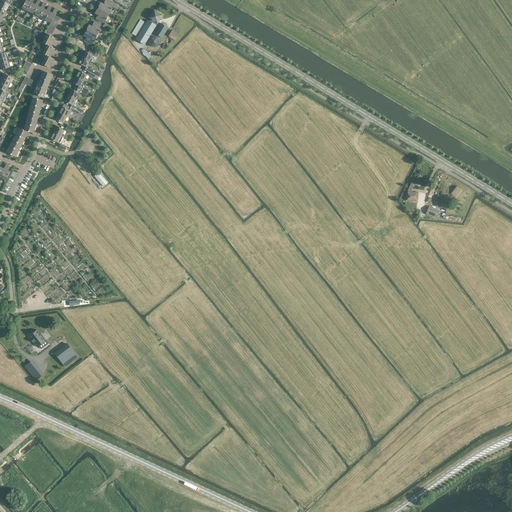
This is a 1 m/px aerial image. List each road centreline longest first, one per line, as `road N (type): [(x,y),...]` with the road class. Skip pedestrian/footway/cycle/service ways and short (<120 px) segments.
road 1 (tertiary): [(511,204),(176,0)]
road 2 (secondary): [(248,511),(0,397)]
road 3 (secondary): [(511,439),(396,511)]
